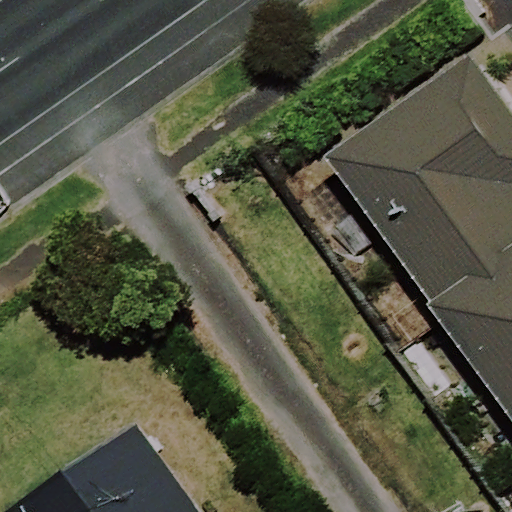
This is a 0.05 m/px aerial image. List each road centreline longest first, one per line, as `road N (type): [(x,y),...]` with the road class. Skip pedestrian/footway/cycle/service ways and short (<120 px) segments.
road 1 (unknown): [(66,25),(379,511)]
road 2 (secondary): [(0,72),(103,0)]
